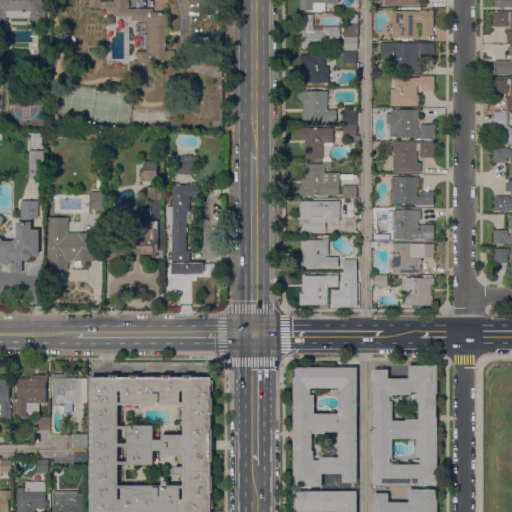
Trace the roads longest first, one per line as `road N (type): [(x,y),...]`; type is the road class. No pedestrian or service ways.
road 1 (residential): [(462,511),(464,0)]
road 2 (secondary): [(255,333),(72,334)]
road 3 (primary): [(255,333),(256,152)]
road 4 (primary): [(256,152),(255,0)]
road 5 (primary): [(256,466),(255,333)]
road 6 (secondary): [(382,333),(255,333)]
